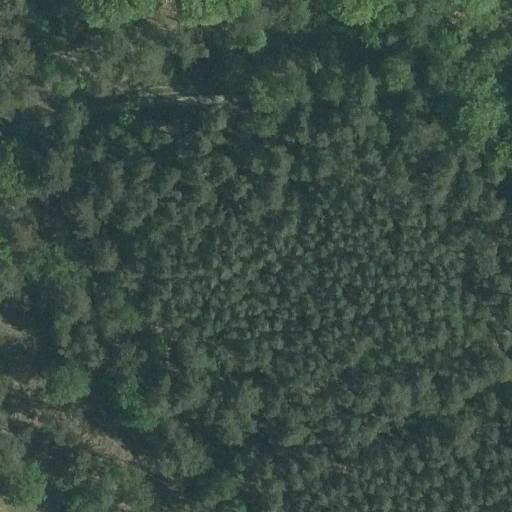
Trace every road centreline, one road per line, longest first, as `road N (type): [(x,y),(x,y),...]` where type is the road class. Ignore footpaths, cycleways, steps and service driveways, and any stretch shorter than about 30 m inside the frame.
road 1 (track): [(0,102),(511,80)]
road 2 (track): [(271,511),(231,451),(159,304),(61,197),(20,128),(0,110)]
